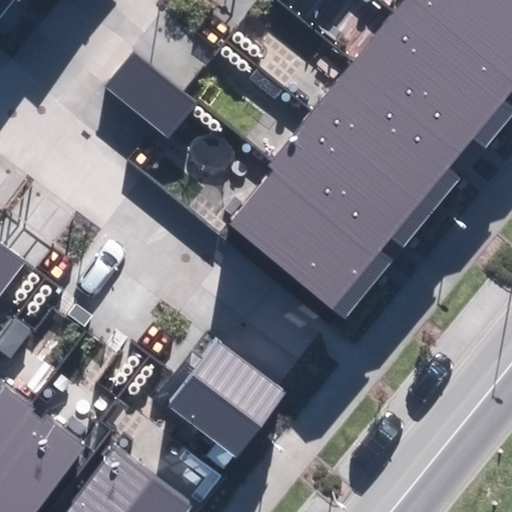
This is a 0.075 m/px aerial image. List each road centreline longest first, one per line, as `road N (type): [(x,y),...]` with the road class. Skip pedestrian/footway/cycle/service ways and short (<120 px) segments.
road 1 (residential): [(14,126),(270,337)]
road 2 (tertiary): [(511,358),(387,511)]
road 3 (residential): [(14,126),(116,0)]
